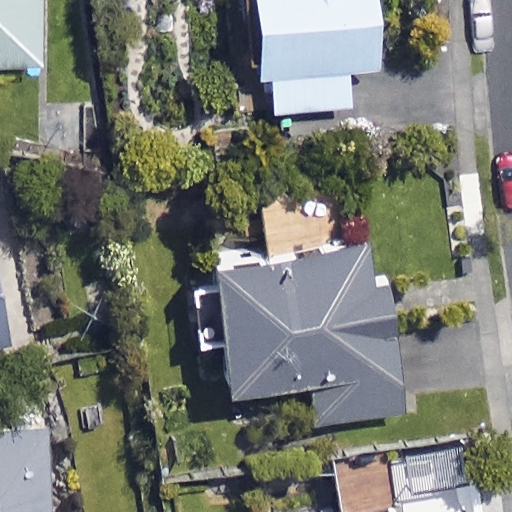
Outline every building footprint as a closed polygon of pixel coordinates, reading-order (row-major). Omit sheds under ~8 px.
[(0,0),(0,52),(29,53),(30,0),(0,0)] [(366,60),(362,0),(236,0),(240,64),(261,63),(263,102),(342,98),(340,62),(366,60)] [(191,248),(209,377),(279,368),(286,417),(382,403),(357,224),(191,248)] [(39,511),(39,415),(0,415),(0,511),(39,511)] [(403,511),(402,501),(293,511),(403,511)]
